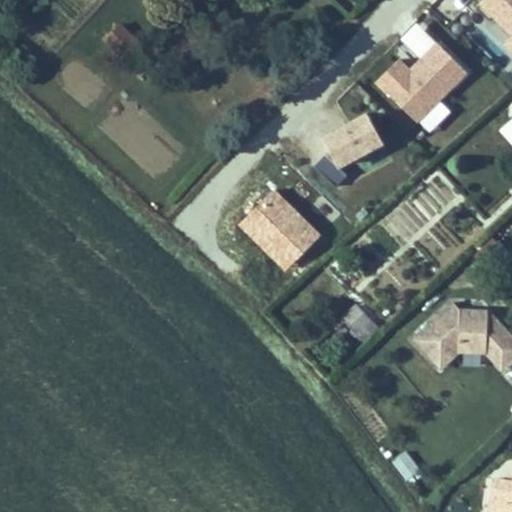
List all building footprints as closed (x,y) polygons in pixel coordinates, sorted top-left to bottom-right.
[(140,0),(109,0),(108,2),(129,19),(143,2),(140,0)] [(441,100),(491,50),(462,22),(434,50),(423,38),(401,60),(441,100)] [(102,40),(123,63),(142,47),(122,23),(102,40)] [(365,144),(407,121),(391,93),(350,116),(365,144)] [(372,154),(350,134),(339,146),(361,166),(372,154)] [(274,189),(237,227),(287,275),(324,237),(274,189)] [(376,262),(359,278),(378,295),(392,280),(376,262)] [(511,282),(511,276),(482,272),(471,263),(433,300),(459,328),(477,310),(510,315),(511,316),(511,282)] [(362,344),(380,328),(356,303),(339,319),(362,344)] [(409,452),(392,461),(405,484),(422,475),(409,452)]
